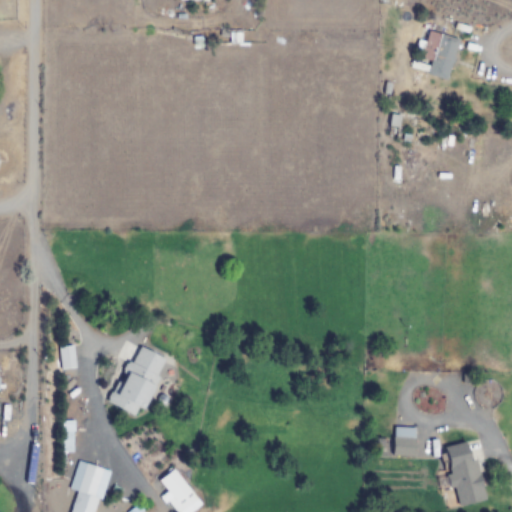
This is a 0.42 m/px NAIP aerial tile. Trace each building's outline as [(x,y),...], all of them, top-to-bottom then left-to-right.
[(457,40),(425,30),(414,67),(446,76),(457,40)] [(143,409),(167,359),(135,344),(107,402),(134,415),(138,406),(143,409)] [(411,427),(391,427),(391,454),(411,454),(411,427)] [(480,500),(468,441),(440,447),(452,506),(480,500)] [(67,511),(90,511),(103,468),(82,462),(67,511)]
